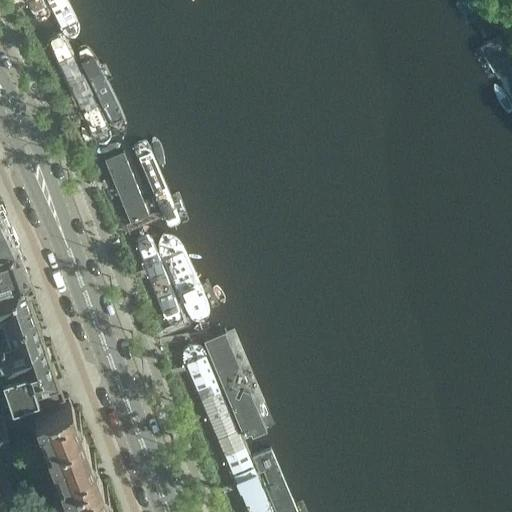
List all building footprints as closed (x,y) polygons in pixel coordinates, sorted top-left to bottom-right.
[(26,0),(37,21),(38,21),(40,22),(41,22),(43,22),(45,21),(46,21),(47,20),(49,18),(50,17),(50,16),(51,14),(43,0),(26,0)] [(47,0),(63,31),(64,32),(65,34),(67,35),(68,35),(70,36),(71,36),(73,36),(75,35),(76,35),(78,34),(79,32),(80,31),(80,30),(81,28),(81,26),(81,25),(68,0),(47,0)] [(494,0),(474,0),(492,32),(507,24),(494,0)] [(51,42),(51,44),(95,139),(97,140),(98,141),(99,142),(101,143),(103,143),(105,143),(106,143),(108,142),(109,141),(111,140),(112,138),(113,137),(113,135),(113,134),(113,132),(67,36),(66,35),(64,34),(63,34),(61,34),(60,34),(58,34),(56,35),(55,35),(54,36),(53,38),(52,39),(51,41),(51,42)] [(511,53),(500,35),(474,51),(511,111),(511,53)] [(127,120),(126,117),(99,59),(88,45),(87,44),(86,44),(84,44),(83,44),(82,45),(81,46),(80,47),(80,48),(80,49),(83,64),(111,124),(113,126),(114,128),(116,130),(118,131),(120,133),(122,134),(124,135),(127,136),(127,133),(128,130),(128,128),(128,125),(128,122),(127,120)] [(171,221),(135,137),(122,142),(158,227),(159,227),(160,228),(162,228),(163,228),(165,228),(166,227),(167,227),(168,226),(169,225),(170,223),(170,222),(171,221)] [(130,227),(148,219),(125,160),(107,167),(130,227)] [(5,216),(0,217),(0,243),(15,238),(5,216)] [(137,238),(138,247),(166,319),(167,320),(168,322),(169,323),(170,323),(172,324),(173,324),(175,324),(176,324),(178,323),(179,323),(180,322),(181,320),(182,319),(183,318),(183,316),(155,241),(149,233),(137,238)] [(15,238),(0,243),(0,281),(28,272),(15,238)] [(177,244),(202,309),(202,310),(203,311),(204,312),(205,313),(206,314),(207,314),(208,314),(210,314),(211,314),(212,313),(213,312),(214,311),(214,310),(214,309),(214,307),(214,306),(188,240),(187,239),(186,239),(185,238),(183,238),(182,238),(181,238),(180,239),(179,240),(178,241),(178,242),(178,243),(177,244)] [(0,327),(36,316),(31,301),(28,291),(33,289),(28,272),(0,281),(0,327)] [(0,374),(56,355),(50,339),(45,341),(41,331),(36,316),(0,327),(0,374)] [(266,427),(225,329),(205,337),(246,435),(266,427)] [(183,355),(249,511),(275,511),(206,346),(204,345),(203,344),(201,343),(199,342),(197,342),(195,342),(193,343),(191,343),(190,344),(188,345),(187,346),(185,348),(184,349),(183,351),(183,353),(183,355)] [(64,395),(59,383),(56,374),(62,372),(56,355),(0,374),(0,397),(11,393),(14,401),(2,405),(6,416),(64,397),(63,395),(64,395)] [(79,423),(80,420),(81,419),(78,413),(74,410),(68,394),(64,395),(63,395),(64,397),(67,404),(33,417),(37,427),(40,425),(48,446),(83,432),(79,423)] [(0,451),(11,447),(1,417),(0,417),(0,451)] [(94,462),(95,458),(95,457),(93,451),(89,449),(83,432),(48,446),(45,447),(51,462),(54,461),(60,476),(57,478),(60,487),(98,472),(94,462)] [(298,511),(271,449),(254,456),(276,511),(298,511)] [(113,511),(107,495),(109,491),(106,485),(102,483),(98,472),(60,487),(64,497),(67,495),(73,510),(70,511),(69,511),(113,511)]
